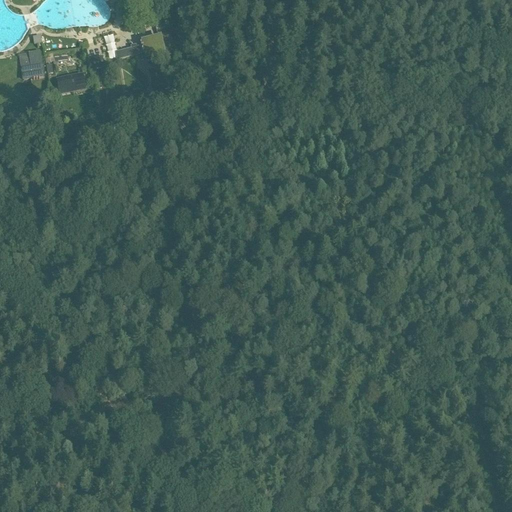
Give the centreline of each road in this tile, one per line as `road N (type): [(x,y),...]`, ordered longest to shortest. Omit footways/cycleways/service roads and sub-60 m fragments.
road 1 (track): [(449,375),(410,359),(294,282),(246,178),(245,150),(265,113)]
road 2 (track): [(193,511),(0,270)]
road 3 (track): [(265,113),(511,101)]
road 4 (unclassified): [(0,160),(187,126)]
